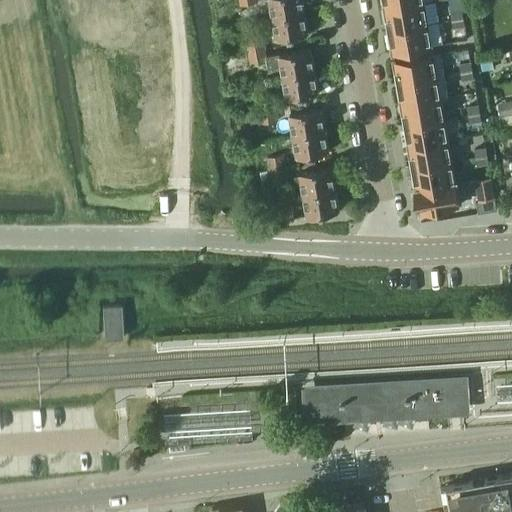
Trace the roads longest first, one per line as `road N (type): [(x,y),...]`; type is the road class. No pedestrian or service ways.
road 1 (tertiary): [(0,508),(396,463)]
road 2 (unclassified): [(0,236),(390,237)]
road 3 (residential): [(390,237),(347,0)]
road 4 (unclassified): [(390,237),(511,231)]
